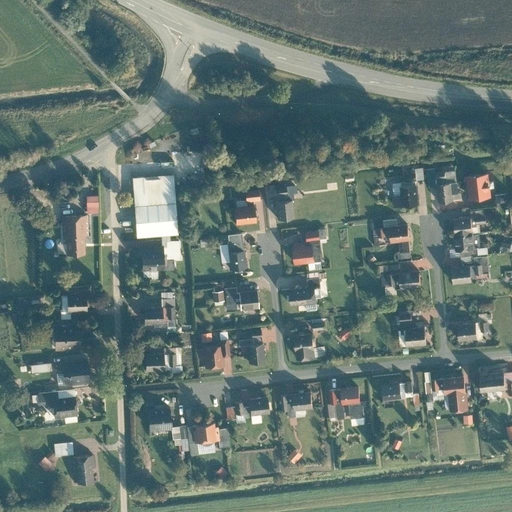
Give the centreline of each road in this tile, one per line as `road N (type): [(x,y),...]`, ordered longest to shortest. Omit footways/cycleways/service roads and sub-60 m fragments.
road 1 (unclassified): [(124,511),(110,146)]
road 2 (secondary): [(198,27),(398,87),(511,100)]
road 3 (residential): [(284,376),(446,359)]
road 4 (residential): [(431,224),(446,359)]
road 5 (residential): [(269,247),(284,376)]
